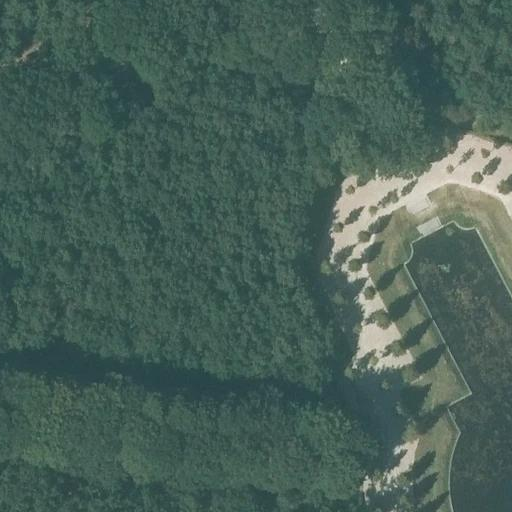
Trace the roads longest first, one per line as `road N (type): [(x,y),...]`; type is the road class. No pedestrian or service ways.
road 1 (track): [(0,405),(394,448)]
road 2 (track): [(397,511),(394,448),(349,263),(369,200),(406,179)]
road 3 (track): [(0,144),(253,0)]
road 4 (track): [(316,0),(406,179)]
